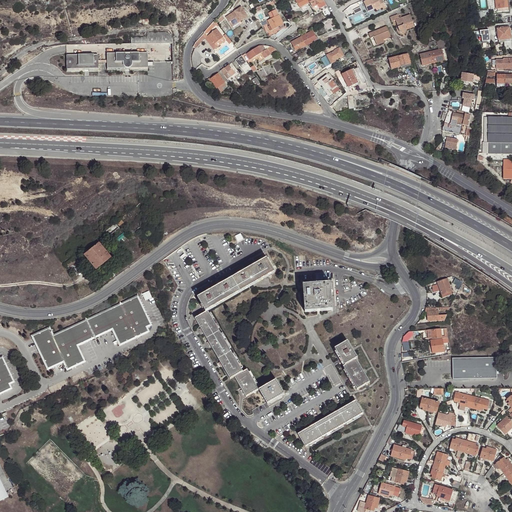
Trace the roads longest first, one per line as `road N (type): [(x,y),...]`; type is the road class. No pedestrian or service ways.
road 1 (unclassified): [(0,308),(45,313),(83,304),(185,234),(216,223),(276,231),(339,254)]
road 2 (motorway): [(0,142),(217,156),(350,190)]
road 3 (unclassified): [(345,497),(240,417),(185,325),(192,287),(251,253)]
road 4 (motorway): [(511,247),(338,163),(188,131)]
road 5 (motorway): [(511,233),(421,186),(323,151),(188,131)]
road 6 (unclassified): [(396,264),(416,309),(391,345),(393,409),(345,497)]
road 7 (residential): [(225,0),(187,50),(198,91),(213,103),(329,122)]
road 8 (residential): [(415,155),(427,118),(423,97),(370,83),(326,0)]
road 9 (motorway): [(350,190),(353,199),(511,285)]
road 10 (motorway): [(188,131),(0,121)]
road 11 (motorway): [(350,190),(511,271)]
road 12 (residential): [(329,122),(271,42),(256,42),(209,73),(200,69)]
road 13 (residential): [(509,445),(478,431),(446,435),(425,459),(414,504)]
